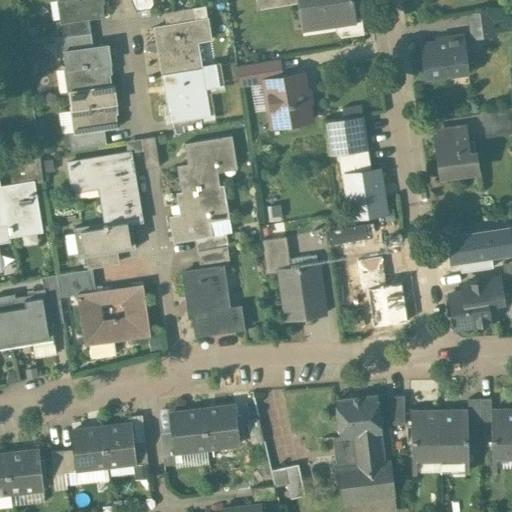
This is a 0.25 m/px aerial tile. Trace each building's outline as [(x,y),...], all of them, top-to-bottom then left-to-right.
[(57,0),(60,20),(61,22),(89,18),(103,16),(100,0),(57,0)] [(131,0),(136,10),(147,8),(145,0),(131,0)] [(256,0),(258,9),(298,3),(298,0),(256,0)] [(351,0),(298,0),(298,3),(302,28),(334,23),(355,20),(355,19),(351,0)] [(193,7),(164,12),(166,25),(195,20),(193,7)] [(489,11),(470,14),(473,37),(492,35),(489,11)] [(89,18),(61,22),(60,20),(56,21),(59,37),(91,32),(89,18)] [(166,25),(154,27),(162,74),(201,67),(201,66),(197,41),(211,39),(207,18),(166,25)] [(355,20),(334,23),(336,32),(340,36),(363,33),(361,18),(355,19),(355,20)] [(59,37),(54,37),(56,52),(64,51),(64,50),(93,46),(91,32),(59,37)] [(463,35),(436,39),(436,42),(421,44),(425,77),(468,70),(463,35)] [(93,46),(64,50),(64,51),(66,66),(64,66),(68,92),(70,92),(72,106),(70,107),(74,131),(74,132),(104,128),(116,126),(113,103),(116,103),(113,85),(111,85),(107,63),(110,62),(108,44),(93,46)] [(279,59),(236,66),(240,84),(265,80),(264,79),(282,76),(279,59)] [(201,67),(162,74),(170,121),(171,121),(201,116),(209,115),(204,88),(218,85),(215,64),(201,66),(201,67)] [(282,76),(264,79),(265,80),(272,126),(288,124),(288,127),(291,128),(299,127),(300,124),(300,122),(310,120),(302,73),(282,76)] [(511,106),(482,111),(484,127),(508,124),(509,134),(511,133),(511,106)] [(363,115),(326,121),(331,155),(339,154),(341,153),(362,150),(368,150),(365,133),(363,115)] [(201,116),(171,121),(173,133),(203,128),(201,116)] [(465,126),(433,130),(439,176),(478,170),(476,151),(469,152),(465,126)] [(104,128),(74,132),(74,131),(68,132),(71,149),(106,144),(104,128)] [(232,135),(184,143),(188,163),(177,165),(181,191),(220,185),(216,166),(236,163),(232,135)] [(155,136),(141,138),(146,168),(159,166),(155,136)] [(362,150),(341,153),(339,154),(343,177),(346,177),(352,214),(383,210),(378,172),(372,173),(368,150),(362,150)] [(129,152),(68,162),(73,190),(99,185),(105,222),(106,226),(131,222),(141,220),(129,152)] [(39,155),(8,160),(11,185),(31,181),(32,183),(43,181),(39,155)] [(0,225),(5,225),(7,233),(9,233),(39,228),(32,183),(31,181),(11,185),(0,186),(0,225)] [(181,191),(176,192),(180,214),(169,216),(173,242),(195,238),(212,235),(212,234),(209,215),(228,212),(224,184),(220,185),(181,191)] [(105,222),(74,227),(79,258),(135,248),(131,222),(106,226),(105,222)] [(0,239),(10,238),(9,233),(7,233),(5,225),(0,225),(0,239)] [(226,232),(212,234),(212,235),(195,238),(197,250),(221,246),(228,245),(226,232)] [(288,247),(264,250),(262,239),(261,239),(266,272),(279,270),(279,268),(291,266),(289,258),(288,247)] [(221,246),(197,250),(199,262),(223,258),(221,246)] [(511,249),(501,251),(502,263),(511,261),(511,249)] [(316,254),(289,258),(291,266),(317,262),(316,254)] [(382,255),(356,259),(361,289),(367,288),(373,327),(408,322),(402,282),(386,284),(382,255)] [(511,261),(502,263),(505,277),(511,275),(511,261)] [(291,266),(279,268),(279,270),(286,319),(324,313),(317,262),(291,266)] [(222,266),(183,271),(187,300),(191,299),(196,334),(243,328),(240,306),(220,309),(218,295),(227,294),(222,266)] [(92,268),(57,274),(61,296),(77,294),(77,293),(95,290),(92,268)] [(57,274),(42,276),(44,288),(45,288),(51,323),(64,321),(57,274)] [(499,278),(462,284),(463,292),(448,294),(454,328),(490,322),(487,299),(502,297),(499,278)] [(95,290),(77,293),(77,294),(84,345),(151,335),(143,283),(95,290)] [(44,288),(33,290),(34,293),(25,295),(33,343),(54,339),(51,323),(45,288),(44,288)] [(25,295),(15,297),(15,293),(3,295),(12,346),(33,343),(25,295)] [(3,295),(0,295),(0,348),(12,346),(3,295)] [(355,457),(336,459),(342,501),(394,494),(391,470),(385,470),(378,431),(381,430),(377,394),(335,399),(340,435),(352,434),(355,457)] [(402,395),(391,395),(392,423),(403,423),(402,395)] [(479,398),(467,398),(467,421),(479,421),(479,398)] [(491,420),(490,398),(479,398),(479,421),(491,420)] [(255,404),(242,407),(250,443),(263,440),(255,404)] [(234,405),(202,409),(207,447),(239,443),(234,405)] [(202,409),(170,413),(172,430),(174,451),(207,447),(202,409)] [(426,411),(411,411),(412,456),(440,456),(439,410),(437,410),(437,411),(426,411)] [(462,410),(450,410),(450,411),(440,411),(440,410),(439,410),(440,456),(468,455),(467,424),(463,424),(462,410)] [(511,410),(507,411),(507,410),(495,410),(495,424),(491,424),(492,455),(511,454),(511,410)] [(132,422),(102,426),(107,464),(136,461),(134,442),(132,422)] [(102,426),(72,430),(74,447),(77,468),(107,464),(102,426)] [(172,430),(160,432),(163,456),(175,454),(174,451),(172,430)] [(145,441),(134,442),(136,461),(137,464),(147,463),(145,441)] [(74,447),(62,449),(65,472),(77,470),(77,468),(74,447)] [(38,449),(6,453),(10,492),(43,488),(38,449)] [(62,449),(50,451),(52,473),(65,472),(62,449)] [(6,453),(0,453),(0,492),(10,492),(6,453)] [(298,464),(284,466),(291,498),(304,495),(298,464)] [(274,485),(253,487),(254,497),(275,494),(274,485)] [(222,511),(262,511),(261,502),(222,507),(222,511)]
